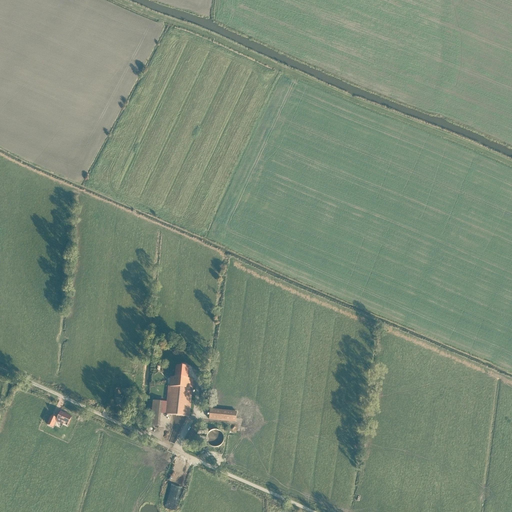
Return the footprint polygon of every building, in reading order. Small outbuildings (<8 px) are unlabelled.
[(168,386),(165,415),(189,417),(193,380),(188,380),(189,368),(177,367),(176,378),(171,378),(170,386),(168,386)] [(122,386),(115,385),(113,406),(124,406),(125,395),(121,395),(122,386)] [(162,402),(153,401),(151,426),(160,427),(162,402)] [(237,412),(210,409),(209,420),(236,422),(237,412)] [(72,416),(61,411),(57,422),(68,426),(72,416)] [(53,427),(57,418),(51,416),(47,425),(53,427)] [(198,441),(199,427),(192,426),(191,440),(198,441)] [(217,447),(220,446),(222,444),(224,442),(225,439),(224,436),(223,434),(221,432),(219,430),(216,430),(213,430),(211,431),(209,434),(207,436),(207,439),(208,442),(209,444),(212,446),(214,447),(217,447)] [(184,478),(186,472),(178,469),(174,478),(177,479),(178,478),(183,480),(184,478)] [(180,498),(184,482),(180,481),(179,483),(176,482),(175,486),(172,485),(171,490),(174,491),(174,494),(179,495),(178,497),(180,498)]
